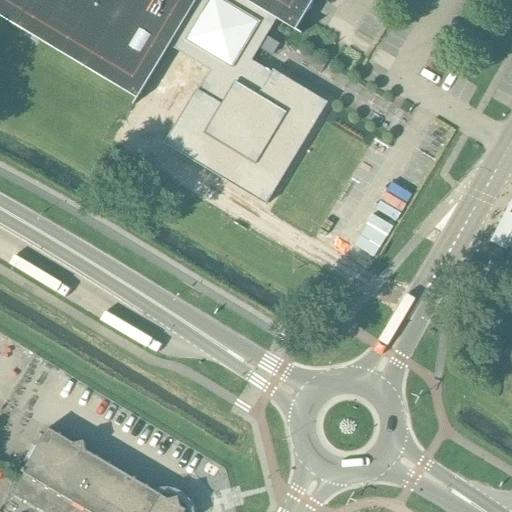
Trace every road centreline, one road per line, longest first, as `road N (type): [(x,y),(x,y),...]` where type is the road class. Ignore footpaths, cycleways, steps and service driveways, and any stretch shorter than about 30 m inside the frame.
road 1 (tertiary): [(222,347),(0,212)]
road 2 (unclassified): [(417,309),(511,144)]
